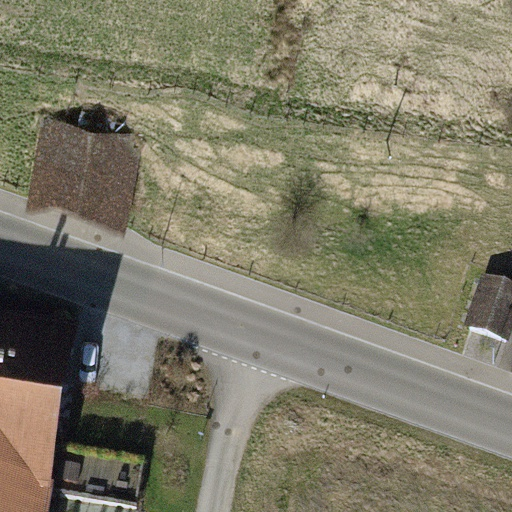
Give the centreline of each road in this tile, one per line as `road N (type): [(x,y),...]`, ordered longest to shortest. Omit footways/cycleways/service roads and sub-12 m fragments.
road 1 (residential): [(0,242),(511,427)]
road 2 (track): [(256,335),(214,511)]
